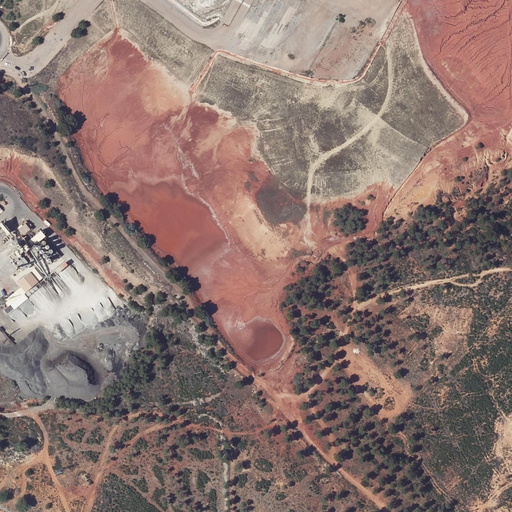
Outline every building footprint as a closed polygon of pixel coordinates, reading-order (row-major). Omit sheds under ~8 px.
[(25,235),(33,227),(26,220),(18,228),(25,235)] [(6,222),(3,224),(10,234),(12,232),(6,222)] [(33,237),(38,232),(35,229),(30,233),(33,237)] [(15,240),(19,245),(24,242),(21,237),(15,240)] [(58,272),(70,264),(68,261),(56,269),(58,272)] [(18,281),(23,286),(7,298),(15,308),(30,297),(26,292),(44,278),(36,267),(18,281)]
